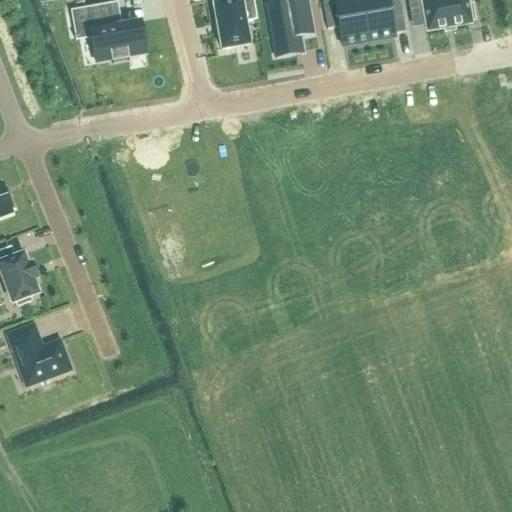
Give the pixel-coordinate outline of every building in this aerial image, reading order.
[(238,0),(239,3),(213,7),(221,53),(249,48),(245,25),(256,23),(252,0),(238,0)] [(359,0),(336,0),(321,3),(327,32),(338,29),(342,49),(367,45),(359,0)] [(398,0),(359,0),(367,45),(393,40),(390,20),(401,18),(398,0)] [(406,0),(410,19),(423,16),(427,34),(471,26),(470,24),(474,23),(471,7),(468,8),(466,0),(406,0)] [(115,5),(84,11),(94,66),(145,56),(139,24),(119,28),(115,5)] [(294,25),(284,27),(292,59),(309,55),(305,39),(315,37),(308,8),(291,11),(294,25)] [(14,211),(9,198),(5,199),(1,187),(0,187),(0,219),(11,216),(10,213),(14,211)] [(0,277),(11,307),(37,297),(32,283),(36,282),(30,267),(27,268),(22,257),(11,261),(7,250),(0,252),(0,277)] [(33,327),(6,337),(26,390),(71,373),(59,343),(42,350),(33,327)]
